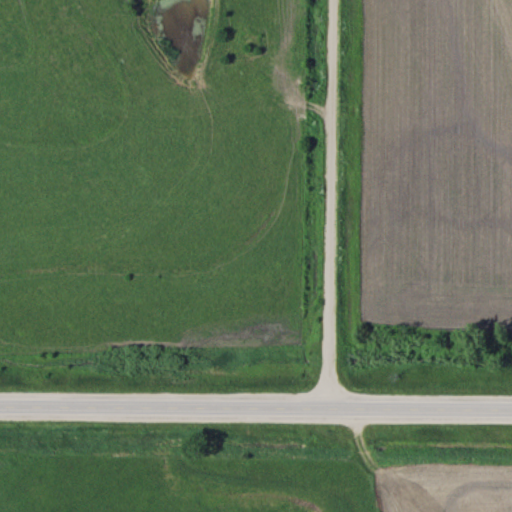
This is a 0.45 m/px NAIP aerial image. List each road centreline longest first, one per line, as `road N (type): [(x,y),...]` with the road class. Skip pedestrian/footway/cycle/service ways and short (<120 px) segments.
road 1 (primary): [(0,402),(511,406)]
road 2 (residential): [(331,405),(332,0)]
